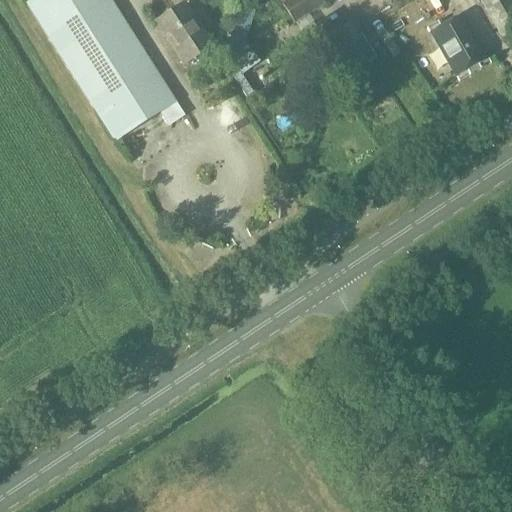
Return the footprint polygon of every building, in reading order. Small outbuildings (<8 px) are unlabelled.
[(176,104),(175,104),(109,0),(38,0),(28,7),(114,143),(160,114),(169,128),(185,118),(176,104)] [(295,22),(313,48),(338,86),(364,68),(376,59),(361,37),(360,38),(351,25),(340,33),(339,31),(333,35),(323,20),(316,25),(310,16),(325,6),(320,0),(279,0),(283,5),(281,7),(293,24),(295,22)] [(478,0),(501,39),(511,32),(511,3),(510,0),(478,0)] [(184,5),(156,23),(184,67),(212,49),(184,5)] [(457,78),(485,61),(460,19),(432,36),(457,78)] [(239,76),(256,71),(249,49),(232,54),(239,76)] [(437,420),(432,412),(427,414),(432,423),(437,420)]
